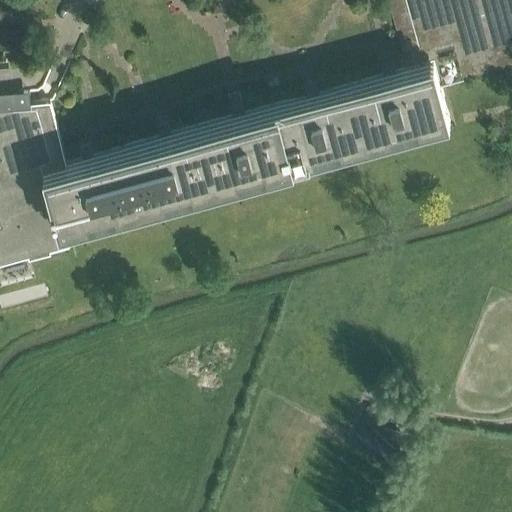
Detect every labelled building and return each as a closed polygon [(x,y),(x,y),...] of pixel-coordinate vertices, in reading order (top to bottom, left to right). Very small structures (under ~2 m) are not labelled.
[(511,62),(511,0),(389,0),(407,67),(432,62),(438,83),(511,62)] [(447,116),(438,83),(432,62),(407,67),(396,70),(393,59),(382,62),(385,74),(352,83),(367,138),(447,116)] [(367,138),(352,83),(319,92),(316,80),(305,83),(309,95),(277,104),(291,159),(367,138)] [(291,159),(277,104),(245,112),(239,92),(228,95),(233,116),(203,124),(217,179),(291,159)] [(64,150),(50,98),(0,102),(0,214),(1,220),(0,220),(0,258),(70,240),(65,222),(63,222),(46,156),(64,150)] [(217,179),(203,124),(172,133),(169,121),(158,124),(161,136),(128,145),(143,200),(217,179)] [(143,200),(128,145),(95,154),(92,142),(64,150),(46,156),(63,222),(65,222),(143,200)] [(372,404),(357,442),(374,448),(372,453),(391,461),(403,429),(384,422),(389,410),(372,404)]
